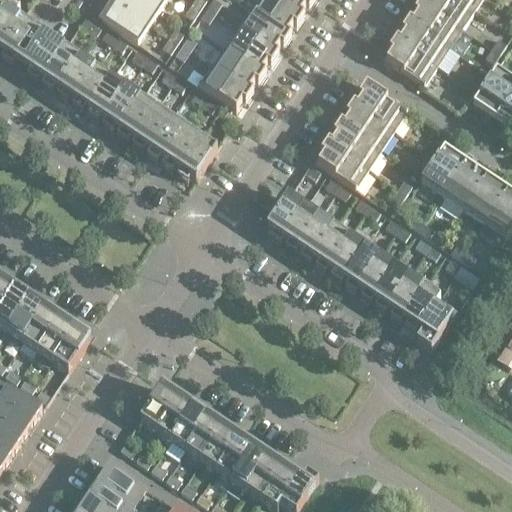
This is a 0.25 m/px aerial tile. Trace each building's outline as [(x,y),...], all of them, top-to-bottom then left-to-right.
[(161,15),(139,0),(119,0),(114,8),(150,32),(161,15)] [(170,0),(139,0),(161,15),(170,0)] [(304,23),(269,0),(259,0),(250,15),(291,42),(291,41),(288,39),(293,31),(297,33),(304,23)] [(316,4),(310,0),(269,0),(304,23),(304,22),(301,19),(306,12),(309,14),(316,4)] [(475,16),(451,0),(428,0),(430,2),(426,9),(425,10),(463,35),(475,16)] [(485,0),(451,0),(475,16),(485,0)] [(200,16),(207,6),(198,1),(192,11),(200,16)] [(216,19),(222,9),(214,4),(207,14),(216,19)] [(463,35),(425,10),(426,9),(422,7),(415,18),(418,20),(413,28),(412,29),(450,54),(463,35)] [(150,32),(114,8),(102,26),(138,49),(150,32)] [(193,26),(200,16),(192,11),(185,21),(193,26)] [(0,56),(0,57),(22,24),(6,14),(0,23),(0,56)] [(209,29),(216,19),(207,14),(201,24),(209,29)] [(291,42),(250,15),(237,34),(278,61),(279,60),(276,58),(280,51),(284,53),(291,42)] [(89,36),(94,28),(86,22),(81,31),(89,36)] [(23,71),(44,39),(22,24),(0,57),(5,60),(2,64),(12,71),(15,67),(16,67),(23,71)] [(450,54),(412,29),(413,28),(410,26),(402,37),(405,40),(400,47),(400,48),(437,73),(450,54)] [(97,42),(102,33),(94,28),(89,36),(97,42)] [(177,50),(184,40),(176,34),(169,44),(177,50)] [(278,61),(237,34),(225,52),(266,79),(263,77),(268,70),(271,72),(278,61)] [(112,52),(118,43),(108,37),(102,45),(112,52)] [(45,86),(66,54),(46,41),(44,39),(23,71),(25,73),(30,76),(27,81),(38,88),(40,83),(45,86)] [(190,57),(197,47),(189,42),(182,52),(190,57)] [(122,58),(128,50),(118,43),(112,52),(122,58)] [(171,60),(177,50),(169,44),(162,54),(171,60)] [(500,60),(507,50),(498,44),(492,54),(500,60)] [(437,73),(400,48),(400,47),(397,45),(389,56),(392,58),(386,68),(424,93),(437,73)] [(184,67),(190,57),(182,52),(175,62),(184,67)] [(266,79),(225,52),(212,72),(253,99),(253,98),(250,96),(255,89),(258,91),(266,79)] [(60,96),(81,64),(66,54),(45,86),(42,91),(52,98),(55,93),(60,96)] [(493,70),(500,60),(492,54),(485,64),(493,70)] [(142,72),(147,63),(138,57),(132,65),(142,72)] [(152,78),(157,70),(147,63),(142,72),(152,78)] [(75,107),(97,75),(81,64),(60,96),(57,101),(67,108),(70,103),(75,107)] [(253,99),(212,72),(199,92),(236,117),(242,108),(246,110),(253,99)] [(495,123),(511,97),(511,83),(497,74),(473,109),(495,123)] [(90,117),(112,85),(97,75),(75,107),(72,111),(83,118),(86,114),(90,116),(90,117)] [(172,92),(178,83),(167,77),(162,85),(172,92)] [(475,98),(481,88),(473,82),(466,92),(475,98)] [(182,98),(187,90),(178,83),(172,92),(182,98)] [(105,127),(127,95),(112,85),(90,117),(90,116),(87,121),(98,128),(101,124),(105,126),(105,127)] [(408,117),(367,90),(359,102),(362,104),(357,111),(357,112),(394,137),(408,117)] [(468,108),(475,98),(466,92),(460,102),(468,108)] [(120,137),(142,104),(127,95),(105,127),(105,126),(102,131),(113,138),(116,133),(120,136),(120,137)] [(202,112),(207,103),(197,97),(192,105),(202,112)] [(511,134),(511,97),(495,123),(511,134)] [(212,118),(217,110),(207,103),(202,112),(212,118)] [(135,147),(157,114),(142,104),(120,137),(120,136),(117,141),(128,148),(131,143),(135,146),(135,147)] [(394,137),(357,112),(357,111),(354,109),(346,121),(349,123),(345,130),(344,131),(381,156),(394,137)] [(150,156),(172,124),(157,114),(135,147),(135,146),(132,151),(143,158),(146,153),(150,156)] [(233,132),(238,124),(228,117),(222,125),(233,132)] [(165,166),(187,134),(172,124),(150,156),(147,161),(158,168),(161,163),(165,166)] [(381,156),(344,131),(345,130),(341,128),(334,140),(337,142),(332,149),(331,150),(369,175),(381,156)] [(180,176),(202,144),(187,134),(165,166),(162,171),(173,178),(176,173),(180,176)] [(196,187),(217,155),(202,144),(180,176),(177,181),(188,188),(191,183),(196,187)] [(369,175),(331,150),(332,149),(329,147),(321,159),(324,161),(318,170),(356,195),(369,175)] [(432,163),(438,153),(430,147),(423,157),(432,163)] [(443,202),(466,167),(444,152),(421,187),(443,202)] [(425,173),(432,163),(423,157),(417,167),(425,173)] [(464,216),(487,181),(466,167),(443,202),(464,216)] [(315,187),(321,178),(310,171),(305,180),(315,187)] [(485,230),(508,195),(487,181),(464,216),(485,230)] [(335,200),(341,192),(331,185),(325,194),(335,200)] [(406,200),(413,190),(405,185),(398,195),(406,200)] [(345,207),(351,199),(341,192),(335,200),(345,207)] [(400,210),(406,200),(398,195),(391,205),(400,210)] [(507,244),(511,236),(511,197),(508,195),(485,230),(507,244)] [(284,245),(305,213),(289,203),(268,235),(273,238),(270,243),(281,250),(284,245)] [(365,220),(371,212),(361,205),(355,214),(365,220)] [(375,227),(381,219),(371,212),(365,220),(375,227)] [(299,255),(320,223),(305,213),(284,245),(288,248),(285,253),(296,260),(299,255)] [(314,265),(335,233),(320,223),(299,255),(303,258),(300,263),(311,270),(314,265)] [(419,238),(424,229),(414,223),(409,231),(419,238)] [(395,240),(401,232),(391,225),(385,234),(395,240)] [(429,244),(434,236),(424,229),(419,238),(429,244)] [(405,247),(411,239),(401,232),(395,240),(405,247)] [(329,275),(350,243),(335,233),(314,265),(318,268),(315,273),(326,280),(329,275)] [(344,285),(365,253),(350,243),(329,275),(333,278),(330,283),(341,290),(344,285)] [(425,260),(431,252),(421,245),(415,253),(425,260)] [(461,266),(466,257),(456,251),(451,259),(461,266)] [(435,267),(441,258),(431,252),(425,260),(435,267)] [(359,295),(380,263),(365,253),(344,285),(348,288),(345,293),(356,300),(359,295)] [(471,272),(476,264),(466,257),(461,266),(471,272)] [(374,305),(395,273),(380,263),(359,295),(363,298),(360,303),(371,310),(374,305)] [(455,280),(461,272),(451,265),(445,274),(455,280)] [(461,288),(468,277),(461,272),(455,280),(453,283),(461,288)] [(389,315),(410,283),(395,273),(374,305),(378,308),(375,312),(386,320),(389,315)] [(473,296),(480,285),(468,277),(461,288),(473,296)] [(403,325),(425,293),(410,283),(389,315),(393,318),(390,322),(401,330),(404,325),(403,325)] [(0,317),(14,296),(9,292),(10,291),(0,284),(0,317)] [(418,335),(433,312),(434,313),(440,304),(439,303),(439,302),(425,293),(403,325),(404,325),(408,328),(405,333),(416,340),(419,335),(418,335)] [(0,333),(8,338),(29,306),(29,305),(24,302),(25,301),(15,294),(14,296),(0,317),(0,333)] [(44,316),(44,315),(39,312),(40,311),(30,304),(29,305),(29,306),(8,338),(23,348),(44,316)] [(453,325),(434,313),(433,312),(418,335),(419,335),(423,338),(416,348),(431,358),(453,325)] [(59,326),(59,325),(54,322),(55,321),(45,314),(44,315),(44,316),(23,348),(38,358),(59,326)] [(53,368),(74,336),(74,335),(69,332),(70,331),(60,324),(59,325),(59,326),(38,358),(53,368)] [(69,379),(90,346),(84,342),(85,341),(75,334),(74,335),(74,336),(53,368),(69,379)] [(16,390),(21,382),(10,375),(5,383),(16,390)] [(31,400),(36,392),(25,385),(20,393),(31,400)] [(43,416),(9,393),(0,405),(0,408),(33,430),(34,431),(34,430),(33,430),(42,416),(43,417),(43,416)] [(156,437),(178,404),(178,405),(179,403),(169,397),(168,398),(162,394),(140,426),(156,437)] [(47,411),(52,403),(41,396),(36,403),(47,411)] [(171,447),(193,414),(193,415),(194,413),(184,407),(183,408),(178,405),(178,404),(156,437),(171,447)] [(33,430),(0,408),(0,428),(24,444),(24,445),(25,444),(24,443),(33,430)] [(186,457),(208,424),(208,425),(209,423),(199,417),(198,418),(193,415),(193,414),(171,447),(186,457)] [(201,467),(223,434),(223,435),(224,433),(214,427),(213,428),(208,425),(208,424),(186,457),(201,467)] [(24,444),(0,428),(0,448),(14,458),(15,459),(15,458),(15,457),(24,444)] [(216,477),(238,444),(238,445),(239,443),(229,437),(228,438),(223,435),(223,434),(201,467),(216,477)] [(231,487),(253,454),(254,453),(244,447),(243,448),(238,445),(238,444),(216,477),(231,487)] [(14,458),(0,448),(0,468),(5,472),(6,473),(6,472),(5,471),(14,458)] [(131,464),(136,456),(125,449),(120,457),(131,464)] [(246,497),(268,464),(269,463),(259,457),(258,458),(253,454),(231,487),(246,497)] [(147,475),(152,467),(141,459),(136,467),(147,475)] [(261,507),(283,474),(284,473),(274,466),(273,468),(268,464),(246,497),(261,507)] [(162,485),(167,477),(156,469),(151,477),(162,485)] [(147,495),(111,471),(111,472),(99,490),(131,511),(134,511),(145,495),(147,496),(147,495)] [(281,510),(298,484),(299,483),(289,476),(288,478),(283,474),(261,507),(268,511),(280,511),(281,510)] [(177,495),(182,487),(171,479),(166,487),(177,495)] [(283,511),(302,511),(319,487),(307,479),(301,487),(298,484),(281,510),(283,511)] [(192,505),(197,497),(186,489),(181,497),(192,505)] [(131,511),(99,490),(90,504),(89,504),(89,505),(99,511),(131,511)] [(203,511),(208,511),(212,507),(201,499),(196,507),(203,511)]
